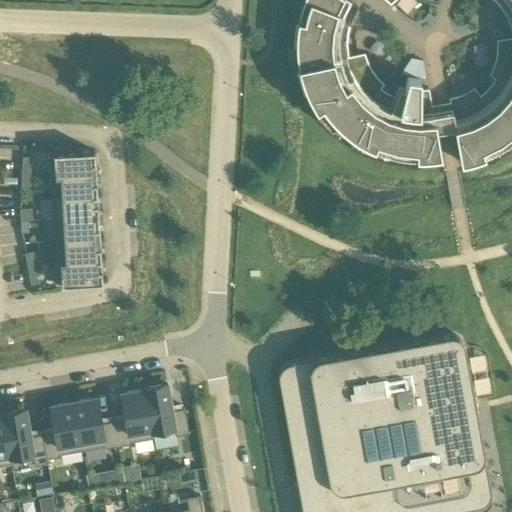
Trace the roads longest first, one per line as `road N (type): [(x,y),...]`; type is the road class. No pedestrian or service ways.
road 1 (residential): [(0,313),(110,293),(122,279),(113,148),(101,135),(0,131)]
road 2 (residential): [(214,341),(231,27)]
road 3 (residential): [(0,20),(231,27)]
road 4 (residential): [(214,341),(0,380)]
road 5 (residential): [(240,511),(214,341)]
